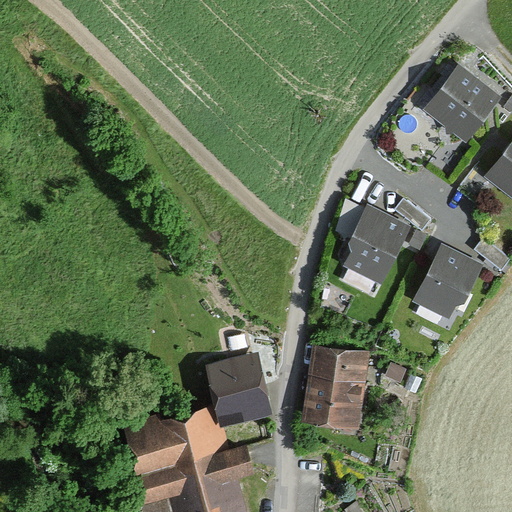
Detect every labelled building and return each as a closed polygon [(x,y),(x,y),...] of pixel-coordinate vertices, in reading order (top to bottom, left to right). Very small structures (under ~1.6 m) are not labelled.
[(497,92),(459,62),(426,103),(465,134),(497,92)] [(511,140),(489,171),(511,188),(511,140)] [(362,235),(349,259),(379,274),(406,222),(368,203),(353,231),(362,235)] [(442,242),(417,295),(446,309),(456,288),(463,292),(478,260),(442,242)] [(309,420),(366,427),(375,351),(319,344),(309,420)] [(178,511),(253,511),(244,476),(258,472),(250,441),(238,444),(234,425),(280,414),(265,357),(208,371),(214,395),(170,406),(174,420),(130,431),(148,502),(174,496),(178,511)]
